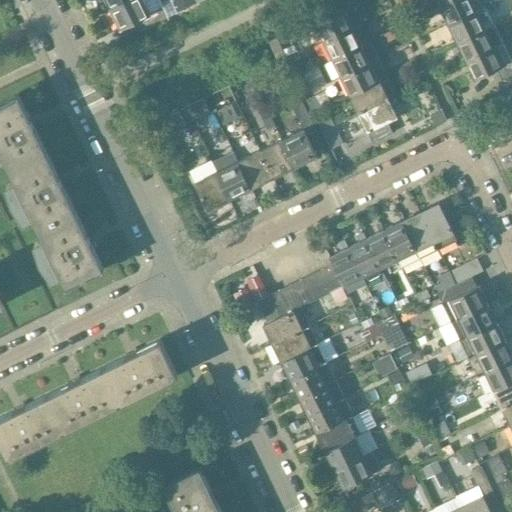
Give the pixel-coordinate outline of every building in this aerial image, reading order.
[(104,0),(109,9),(126,0),(104,0)] [(143,0),(126,0),(109,9),(119,30),(129,25),(134,34),(166,18),(161,7),(150,13),(143,0)] [(481,0),(449,0),(439,5),(448,24),(485,7),(481,0)] [(340,1),(310,15),(322,40),(352,26),(340,1)] [(485,7),(448,24),(456,42),(493,24),(485,7)] [(361,21),(352,25),(322,40),(331,57),(369,39),(361,21)] [(493,24),(456,42),(465,60),(502,43),(493,24)] [(369,39),(331,57),(340,76),(378,57),(369,39)] [(502,43),(465,60),(474,79),(496,68),(502,79),(511,74),(511,60),(511,61),(502,43)] [(378,57),(340,76),(349,94),(387,75),(378,57)] [(387,75),(349,94),(358,113),(388,99),(396,95),(387,75)] [(47,152),(34,127),(18,94),(0,102),(0,153),(8,171),(47,152)] [(388,99),(358,113),(372,142),(392,133),(387,122),(397,117),(388,99)] [(291,104),(295,113),(305,108),(300,100),(291,104)] [(223,125),(238,118),(231,105),(217,112),(223,125)] [(305,108),(295,113),(300,122),(309,118),(305,108)] [(163,117),(164,121),(171,134),(186,126),(178,110),(163,117)] [(334,125),(330,117),(318,123),(321,131),(334,125)] [(309,118),(300,122),(303,129),(304,131),(314,126),(309,118)] [(343,143),(334,125),(321,131),(330,149),(343,143)] [(314,126),(304,131),(309,140),(318,135),(314,126)] [(303,129),(280,140),(293,167),(316,156),(313,150),(309,140),(304,131),(303,129)] [(318,135),(309,140),(313,150),(323,145),(318,135)] [(280,140),(259,151),(272,177),(293,167),(280,140)] [(259,151),(238,161),(251,188),(272,177),(259,151)] [(76,211),(63,185),(47,152),(8,171),(37,230),(76,211)] [(251,188),(238,161),(233,152),(212,163),(216,172),(229,199),(251,188)] [(194,182),(207,209),(229,199),(216,172),(194,182)] [(437,204),(420,212),(438,249),(456,240),(438,203),(437,204)] [(104,269),(91,243),(76,211),(37,230),(66,287),(104,269)] [(420,212),(402,221),(420,258),(438,249),(420,212)] [(402,221),(384,230),(398,259),(402,266),(420,258),(402,221)] [(398,259),(384,230),(365,239),(379,268),(398,259)] [(356,235),(359,242),(365,239),(362,232),(356,235)] [(344,239),(338,242),(342,250),(348,247),(344,239)] [(365,239),(359,242),(348,247),(362,277),(379,268),(365,239)] [(342,250),(331,256),(331,255),(329,256),(333,264),(344,286),(348,295),(366,286),(362,277),(348,247),(342,250)] [(476,258),(448,271),(455,284),(471,276),(482,271),(476,258)] [(344,286),(333,264),(322,269),(333,291),(342,286),(344,286)] [(333,291),(322,269),(311,274),(322,296),(330,292),(333,291)] [(441,283),(434,287),(437,293),(455,284),(448,271),(438,276),(441,283)] [(311,274),(300,280),(311,302),(322,296),(311,274)] [(476,286),(471,276),(455,284),(437,293),(436,293),(441,303),(450,322),(487,303),(479,286),(478,285),(476,286)] [(300,280),(290,285),(300,307),(311,302),(300,280)] [(290,285),(280,290),(290,311),(300,307),(290,285)] [(347,297),(342,286),(333,291),(330,292),(336,303),(347,297)] [(246,288),(233,294),(241,312),(255,306),(246,288)] [(426,289),(415,295),(418,302),(430,296),(426,289)] [(280,290),(268,295),(278,317),(290,311),(280,290)] [(300,307),(290,311),(278,317),(268,295),(257,301),(267,322),(263,324),(264,326),(273,342),(309,325),(300,307)] [(406,297),(397,301),(401,309),(409,305),(406,297)] [(487,303),(450,322),(459,340),(496,322),(487,303)] [(388,305),(378,310),(383,319),(392,315),(388,305)] [(354,313),(348,315),(352,325),(358,322),(354,313)] [(406,343),(397,324),(399,323),(394,314),(392,315),(383,319),(377,322),(382,334),(391,351),(406,343)] [(370,317),(361,322),(364,329),(373,324),(370,317)] [(364,329),(361,330),(366,342),(382,334),(377,322),(373,324),(364,329)] [(496,322),(459,340),(467,358),(505,340),(496,322)] [(309,325),(273,342),(281,361),(318,343),(309,325)] [(160,339),(127,355),(103,367),(120,404),(177,376),(160,339)] [(511,354),(505,340),(467,358),(476,376),(486,372),(511,359),(511,354)] [(318,343),(281,361),(290,379),(327,361),(318,343)] [(408,346),(397,351),(403,363),(414,357),(408,346)] [(389,354),(379,359),(386,374),(397,368),(389,354)] [(511,359),(486,372),(494,389),(511,380),(511,359)] [(327,361),(290,379),(299,397),(335,379),(327,361)] [(103,367),(71,383),(46,395),(64,431),(120,404),(103,367)] [(416,367),(406,372),(411,383),(421,379),(416,367)] [(335,379),(299,397),(308,415),(344,397),(335,379)] [(511,380),(494,389),(503,408),(511,403),(511,380)] [(403,381),(394,385),(397,392),(406,388),(403,381)] [(422,383),(412,388),(416,396),(426,391),(422,383)] [(407,388),(396,393),(401,405),(412,400),(407,388)] [(46,395),(15,410),(0,417),(0,443),(8,459),(64,431),(46,395)] [(344,397),(308,415),(316,432),(352,414),(344,397)] [(431,399),(419,405),(426,422),(439,417),(431,399)] [(511,403),(503,408),(511,425),(511,424),(511,403)] [(416,406),(401,414),(409,431),(424,424),(416,406)] [(352,414),(316,432),(325,450),(354,437),(361,433),(352,414)] [(297,420),(288,424),(291,431),(300,426),(297,420)] [(441,423),(429,429),(435,441),(447,435),(441,423)] [(424,425),(414,430),(423,447),(433,443),(424,425)] [(354,437),(325,450),(334,468),(362,454),(354,437)] [(483,441),(473,446),(479,458),(489,453),(483,441)] [(449,444),(439,449),(443,458),(454,453),(449,444)] [(306,445),(297,449),(301,456),(310,452),(306,445)] [(469,449),(458,455),(462,465),(474,459),(469,449)] [(362,454),(334,468),(342,486),(343,487),(372,473),(371,471),(371,472),(362,454)] [(391,464),(388,470),(391,477),(402,472),(397,460),(391,464)] [(422,469),(418,471),(422,479),(442,470),(437,460),(422,468),(422,469)] [(501,460),(489,466),(494,477),(506,471),(501,460)] [(221,511),(199,466),(163,484),(176,511),(221,511)] [(470,471),(474,480),(484,475),(480,466),(470,471)] [(412,473),(397,480),(402,491),(417,484),(412,473)] [(484,475),(474,480),(479,489),(489,485),(484,475)] [(496,483),(503,496),(511,491),(511,487),(507,478),(496,483)] [(379,479),(370,483),(373,489),(382,485),(379,479)] [(392,482),(372,492),(380,508),(400,498),(392,482)] [(489,485),(479,489),(482,495),(483,498),(493,494),(489,485)] [(372,492),(360,497),(366,509),(378,504),(372,492)] [(493,494),(483,498),(488,508),(498,503),(493,494)] [(481,497),(460,507),(462,511),(490,511),(488,508),(483,498),(482,495),(480,496),(481,497)] [(498,503),(488,508),(490,511),(501,511),(502,511),(498,503)]
